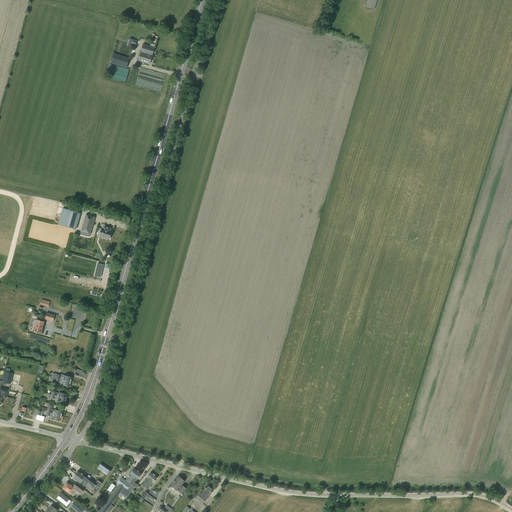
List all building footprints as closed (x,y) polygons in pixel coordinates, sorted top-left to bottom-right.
[(374,9),(377,0),(367,0),(365,6),(374,9)] [(149,64),(152,55),(154,48),(143,44),(138,61),(149,64)] [(126,68),(129,58),(114,54),(111,63),(126,68)] [(81,213),(63,208),(58,224),(76,230),(81,213)] [(90,234),(95,217),(85,215),(81,231),(90,234)] [(108,230),(109,228),(105,227),(105,229),(102,229),(100,236),(109,239),(111,231),(108,230)] [(55,315),(47,313),(45,319),(53,321),(55,315)] [(35,328),(34,328),(33,331),(34,331),(34,332),(41,334),(44,322),(37,320),(35,327),(35,328)] [(3,382),(10,383),(12,374),(5,372),(3,382)] [(61,375),(57,374),(54,374),(52,374),(52,376),(56,378),(71,382),(72,377),(69,376),(66,375),(65,375),(64,375),(61,375)] [(69,386),(71,382),(56,378),(55,381),(62,383),(62,384),(63,384),(63,385),(67,386),(67,385),(69,386)] [(66,398),(51,395),(50,398),(54,399),(54,398),(58,399),(57,401),(58,401),(58,402),(62,403),(65,403),(66,398)] [(43,421),(44,417),(42,416),(43,411),(35,409),(33,415),(37,415),(36,419),(43,421)] [(61,416),(46,412),(45,415),(50,416),(53,417),(52,418),(53,419),(57,420),(60,420),(61,416)] [(108,473),(110,471),(100,464),(99,467),(108,473)] [(129,483),(138,471),(137,470),(137,469),(136,468),(135,468),(130,474),(126,479),(127,479),(126,480),(122,477),(118,483),(119,484),(108,499),(113,503),(120,493),(124,487),(126,489),(127,487),(130,483),(129,483)] [(83,480),(92,487),(97,491),(102,484),(97,480),(95,484),(90,480),(90,481),(85,477),(85,476),(78,471),(78,472),(77,472),(76,473),(76,474),(75,475),(83,480)] [(138,471),(129,483),(130,483),(127,487),(126,489),(124,487),(120,493),(127,498),(131,492),(133,489),(137,484),(135,482),(142,473),(141,473),(141,472),(140,471),(139,471),(138,471)] [(146,478),(141,485),(144,487),(149,481),(154,475),(151,472),(146,478)] [(90,490),(92,487),(83,480),(75,475),(74,475),(73,476),(73,477),(73,478),(80,483),(80,482),(90,490)] [(147,490),(155,480),(157,477),(154,475),(149,481),(144,487),(147,490)] [(173,482),(170,486),(176,491),(177,490),(182,494),(186,489),(182,485),(181,485),(184,481),(178,476),(175,480),(173,482)] [(71,486),(67,483),(65,486),(64,486),(63,487),(63,488),(63,489),(70,494),(72,496),(76,491),(80,494),(81,493),(81,494),(83,491),(74,484),(72,486),(71,486)] [(213,490),(207,485),(203,491),(205,493),(203,495),(200,493),(195,499),(202,504),(207,498),(207,497),(208,495),(208,496),(213,490)] [(69,499),(61,493),(56,499),(66,507),(71,501),(69,499)] [(105,511),(113,503),(108,499),(98,511),(105,511)] [(78,511),(81,511),(84,509),(75,501),(71,506),(78,511)]
